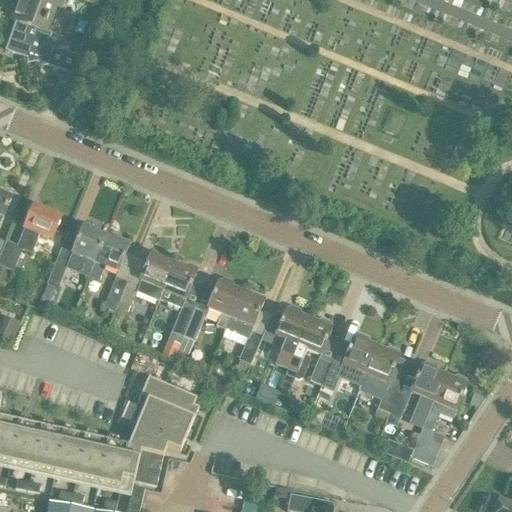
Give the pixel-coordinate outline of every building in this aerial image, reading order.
[(63,0),(19,0),(12,22),(16,23),(43,32),(52,7),(60,10),(63,0)] [(16,23),(6,53),(27,60),(28,65),(38,64),(39,69),(48,68),(72,76),(82,50),(50,39),(51,35),(43,32),(16,23)] [(112,82),(115,71),(99,67),(96,78),(112,82)] [(0,223),(10,199),(0,194),(0,223)] [(33,208),(18,244),(16,248),(5,244),(0,255),(0,267),(14,272),(22,251),(32,255),(39,236),(52,242),(61,220),(33,208)] [(66,270),(88,279),(89,278),(104,238),(96,235),(97,231),(86,226),(85,230),(83,229),(70,261),(60,257),(48,285),(58,289),(66,270)] [(115,243),(104,238),(89,278),(99,282),(105,269),(117,274),(128,248),(127,247),(128,243),(117,239),(115,243)] [(127,282),(116,309),(128,314),(136,294),(158,303),(173,266),(150,256),(138,286),(127,282)] [(183,339),(195,310),(183,305),(195,275),(173,266),(158,303),(159,300),(182,310),(172,334),(183,339)] [(116,309),(127,282),(116,277),(103,308),(114,313),(116,309)] [(217,284),(206,311),(221,317),(217,328),(225,331),(240,294),(232,290),(233,287),(232,284),(223,280),(220,281),(218,285),(217,284)] [(249,366),(261,337),(250,333),(262,303),(240,294),(225,331),(247,341),(238,362),(240,363),(238,369),(248,373),(251,366),(249,366)] [(263,338),(261,342),(273,347),(276,339),(285,343),(275,366),(288,372),(309,322),(301,319),(303,316),(301,312),(292,309),(289,310),(288,313),(287,313),(284,319),(273,314),(271,318),(263,338)] [(195,310),(183,339),(194,343),(206,314),(195,310)] [(309,322),(288,372),(281,391),(288,394),(294,380),(299,382),(303,381),(310,363),(308,359),(304,357),(307,352),(321,358),(331,331),(332,328),(331,324),(322,321),(318,322),(317,325),(309,322)] [(339,347),(330,367),(342,372),(339,379),(360,388),(358,391),(358,392),(359,392),(377,351),(369,348),(370,344),(369,341),(360,337),(356,339),(355,342),(354,342),(351,350),(349,356),(338,351),(339,347)] [(377,351),(359,392),(369,396),(382,401),(386,390),(387,390),(389,386),(397,367),(400,361),(399,360),(400,357),(398,354),(390,350),(386,351),(385,354),(380,352),(378,352),(377,351)] [(321,387),(330,367),(319,362),(310,383),(321,387)] [(421,399),(411,425),(423,430),(433,404),(443,379),(436,376),(438,373),(436,369),(428,366),(424,367),(423,370),(422,370),(420,376),(412,395),(421,399)] [(330,367),(321,387),(334,392),(339,379),(342,372),(330,367)] [(0,464),(120,491),(122,482),(156,489),(163,459),(167,448),(180,454),(198,412),(199,409),(193,407),(197,399),(150,379),(149,378),(129,426),(130,427),(130,426),(136,429),(128,448),(0,419),(0,405),(1,401),(0,400),(0,464)] [(465,381),(456,378),(453,379),(451,382),(443,379),(433,404),(423,430),(417,444),(439,452),(445,438),(432,433),(439,415),(453,421),(456,414),(455,414),(466,388),(465,388),(466,384),(465,381)] [(387,422),(398,395),(387,390),(386,390),(382,401),(375,417),(386,422),(387,422)] [(398,395),(390,415),(401,419),(410,400),(398,395)] [(324,415),(312,410),(307,422),(319,427),(324,415)] [(432,468),(439,452),(417,444),(412,460),(432,468)] [(27,493),(29,485),(17,483),(15,491),(27,493)] [(39,495),(40,487),(29,485),(27,493),(39,496),(39,495)] [(143,499),(144,491),(132,488),(131,496),(143,499)] [(70,504),(72,496),(60,494),(58,501),(58,502),(70,504)] [(84,498),(72,496),(70,504),(82,507),(84,498)] [(141,506),(143,499),(131,496),(129,503),(141,506)] [(332,511),(334,505),(290,497),(287,511),(332,511)] [(511,511),(511,503),(499,499),(493,511),(511,511)] [(111,511),(115,511),(117,504),(105,502),(103,511),(111,511)]
